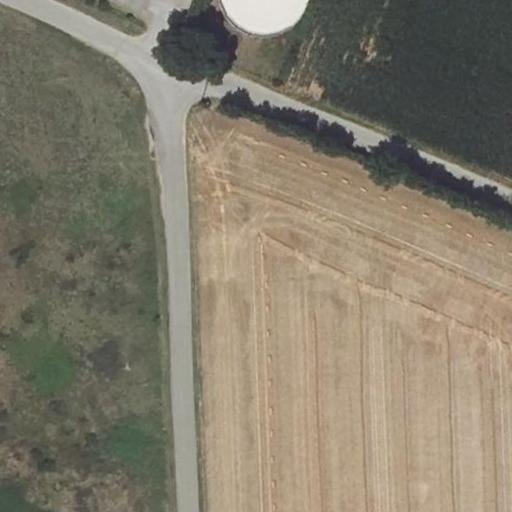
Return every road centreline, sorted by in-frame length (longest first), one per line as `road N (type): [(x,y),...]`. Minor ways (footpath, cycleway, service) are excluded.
road 1 (unclassified): [(169,66),(185,511)]
road 2 (unclassified): [(511,208),(169,66)]
road 3 (unclassified): [(169,66),(15,0)]
